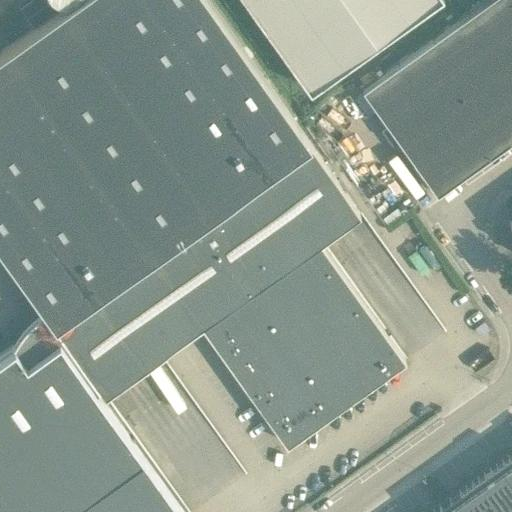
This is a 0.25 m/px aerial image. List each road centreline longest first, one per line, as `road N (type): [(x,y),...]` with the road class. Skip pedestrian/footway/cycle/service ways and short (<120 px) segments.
road 1 (unclassified): [(330,511),(511,383)]
road 2 (unclassified): [(511,308),(459,230),(461,212),(511,169)]
